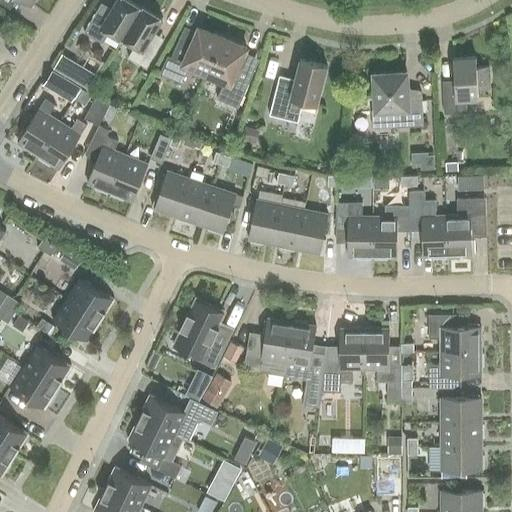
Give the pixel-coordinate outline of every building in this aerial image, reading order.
[(123,39),(140,8),(127,0),(117,0),(108,15),(98,9),(84,32),(102,43),(109,32),(122,40),(123,39)] [(140,8),(123,39),(134,46),(128,57),(146,68),(160,45),(150,39),(162,19),(141,6),(140,8)] [(206,74),(222,37),(199,27),(193,41),(181,36),(171,58),(167,56),(160,74),(182,83),(189,67),(206,74)] [(222,37),(206,74),(224,82),(217,99),(238,108),(255,67),(243,62),(242,58),(246,48),(222,37)] [(466,113),(465,99),(478,99),(478,89),(490,89),(488,66),(477,67),(476,57),(453,58),(455,84),(442,85),(444,114),(466,113)] [(317,105),(327,66),(300,59),(292,90),(277,86),(269,115),(298,122),(303,101),(317,105)] [(53,71),(44,85),(65,97),(73,83),(53,71)] [(408,95),(406,72),(374,73),(376,111),(374,111),(375,128),(423,126),(422,94),(408,95)] [(104,115),(109,104),(95,97),(84,118),(98,125),(104,115)] [(38,155),(60,121),(49,115),(55,104),(45,98),(17,142),(38,155)] [(109,104),(104,115),(110,119),(116,108),(109,104)] [(60,121),(38,155),(59,169),(87,125),(77,118),(71,128),(60,121)] [(108,130),(98,125),(85,152),(97,157),(87,182),(110,192),(125,155),(113,150),(116,141),(106,137),(108,130)] [(259,129),(245,125),(240,145),(250,148),(252,142),(255,143),(259,129)] [(182,136),(174,133),(170,145),(177,148),(182,136)] [(161,163),(172,139),(160,134),(150,158),(161,163)] [(221,164),(224,154),(214,151),(211,161),(221,164)] [(224,154),(221,164),(227,166),(230,156),(224,154)] [(125,155),(110,192),(133,201),(148,164),(125,155)] [(456,170),(455,161),(443,162),(443,171),(456,170)] [(268,169),(256,165),(254,175),(266,178),(268,169)] [(177,217),(190,179),(167,171),(159,195),(156,194),(152,206),(154,207),(154,209),(177,217)] [(284,184),(286,174),(277,172),(275,182),(284,184)] [(286,174),(284,184),(291,185),(293,176),(286,174)] [(327,185),(336,185),(336,175),(327,175),(327,185)] [(398,186),(409,186),(409,175),(398,175),(398,186)] [(482,189),(481,175),(456,176),(456,190),(482,189)] [(200,224),(213,186),(190,179),(177,217),(179,217),(178,220),(191,224),(192,221),(200,224)] [(240,209),(244,197),(213,186),(200,224),(208,227),(207,230),(220,234),(221,231),(223,232),(232,206),(240,209)] [(447,255),(446,215),(436,216),(435,200),(423,200),(423,190),(409,191),(409,205),(409,231),(410,231),(410,230),(422,231),(423,256),(447,255)] [(486,236),(485,198),(456,199),(457,215),(446,215),(447,255),(472,255),(472,252),(475,252),(474,239),(471,240),(471,236),(486,236)] [(272,244),(280,204),(256,199),(248,239),(250,239),(250,242),(263,245),(264,242),(272,244)] [(372,256),(373,216),(359,216),(359,203),(336,202),(336,230),(348,230),(347,256),(372,256)] [(296,249),(304,209),(280,204),(272,244),(281,245),(280,248),(293,251),(294,248),(296,249)] [(397,231),(409,231),(409,205),(385,205),(385,216),(373,216),(372,256),(397,257),(397,231)] [(304,209),(296,249),(320,254),(320,252),(323,253),(326,239),(323,239),(328,214),(304,209)] [(37,247),(44,251),(51,241),(44,237),(37,247)] [(44,251),(51,256),(57,245),(51,241),(44,251)] [(66,298),(100,320),(113,299),(79,277),(66,298)] [(1,304),(8,309),(14,299),(7,294),(1,304)] [(52,319),(87,341),(100,320),(66,298),(52,319)] [(201,358),(213,364),(215,360),(230,328),(213,320),(218,309),(196,298),(189,313),(187,312),(179,327),(181,328),(174,345),(201,358)] [(8,309),(15,313),(21,303),(14,299),(8,309)] [(1,319),(8,323),(15,313),(8,309),(1,319)] [(441,351),(481,351),(481,326),(455,326),(455,314),(428,314),(428,338),(441,338),(441,351)] [(283,376),(292,322),(267,318),(265,335),(249,332),(243,369),(283,376)] [(302,404),(319,406),(319,404),(321,392),(325,358),(325,354),(312,352),(316,326),(292,322),(283,376),(306,379),(302,404)] [(364,369),(364,329),(340,329),(340,358),(325,358),(321,392),(340,392),(340,383),(352,382),(352,369),(356,369),(364,369)] [(389,329),(364,329),(364,369),(377,369),(377,382),(387,382),(387,399),(401,399),(401,367),(389,367),(389,329)] [(401,352),(413,352),(413,344),(401,344),(401,352)] [(23,366),(57,387),(71,366),(36,345),(23,366)] [(481,351),(441,351),(441,364),(429,364),(429,388),(455,388),(455,376),(481,376),(481,351)] [(10,387),(44,408),(57,387),(23,366),(10,387)] [(184,393),(197,400),(199,401),(212,376),(209,375),(196,368),(184,393)] [(201,399),(217,408),(232,383),(216,373),(201,399)] [(411,388),(401,388),(401,404),(412,404),(411,388)] [(441,397),(441,421),(481,421),(481,397),(479,397),(479,394),(466,394),(466,397),(441,397)] [(176,435),(187,413),(150,395),(139,417),(176,435)] [(240,435),(246,418),(203,404),(197,421),(240,435)] [(0,445),(14,455),(28,434),(0,416),(0,445)] [(181,465),(172,461),(183,438),(176,435),(139,417),(128,440),(164,457),(158,470),(175,478),(181,465)] [(481,424),(481,421),(441,421),(441,446),(481,446),(481,437),(484,437),(484,424),(481,424)] [(245,437),(234,459),(245,464),(256,442),(245,437)] [(267,437),(257,456),(273,464),(283,446),(267,437)] [(402,454),(401,437),(387,437),(387,454),(402,454)] [(405,446),(416,446),(416,438),(405,438),(405,446)] [(0,475),(1,476),(14,455),(0,445),(0,475)] [(481,446),(441,446),(441,471),(466,471),(481,471),(481,468),(484,468),(484,455),(481,455),(481,446)] [(241,469),(225,460),(208,492),(225,501),(241,469)] [(105,490),(141,507),(152,485),(115,467),(105,490)] [(94,511),(93,511),(138,511),(141,507),(105,490),(94,511)] [(441,511),(481,511),(481,506),(484,506),(484,493),(481,493),(481,490),(441,490),(441,511)]
